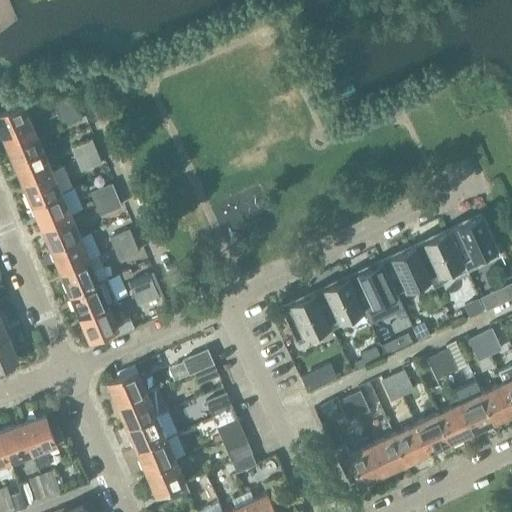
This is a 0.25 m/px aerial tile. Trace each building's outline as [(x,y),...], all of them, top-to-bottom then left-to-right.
[(76,104),(73,96),(73,95),(54,102),(58,112),(76,104)] [(0,128),(3,136),(32,123),(22,100),(0,109),(0,128)] [(76,104),(58,112),(63,125),(81,117),(76,104)] [(32,123),(3,136),(13,158),(42,146),(32,123)] [(95,149),(91,141),(73,148),(76,157),(95,149)] [(42,146),(13,158),(22,180),(51,168),(42,146)] [(95,149),(76,157),(81,170),(100,162),(95,149)] [(22,180),(32,202),(61,190),(51,168),(22,180)] [(114,193),(111,184),(91,192),(95,201),(114,193)] [(61,190),(32,202),(41,224),(70,212),(61,190)] [(114,193),(95,201),(101,213),(119,205),(114,193)] [(70,212),(41,224),(51,247),(80,234),(70,212)] [(447,229),(466,270),(499,254),(480,213),(447,229)] [(133,238),(129,229),(110,236),(114,246),(133,238)] [(414,244),(428,276),(429,276),(433,285),(466,270),(447,229),(414,244)] [(80,234),(51,247),(60,269),(89,256),(80,234)] [(133,238),(114,246),(119,258),(138,251),(133,238)] [(428,276),(414,244),(381,260),(395,291),(428,276)] [(89,256),(60,269),(70,291),(99,279),(89,256)] [(348,275),(362,307),(395,291),(381,260),(348,275)] [(123,276),(132,273),(129,266),(121,270),(123,276)] [(152,282),(148,273),(129,281),(133,290),(152,282)] [(106,275),(99,279),(70,291),(79,313),(108,301),(116,298),(106,275)] [(315,290),(329,322),(362,307),(348,275),(315,290)] [(152,282),(133,290),(138,303),(157,295),(152,282)] [(329,322),(315,290),(281,306),(296,338),(329,322)] [(499,292),(482,300),(485,307),(486,309),(503,301),(499,292)] [(477,296),(466,302),(472,314),(483,308),(477,296)] [(108,301),(79,313),(89,336),(118,324),(108,301)] [(423,321),(412,326),(418,337),(429,332),(423,321)] [(490,354),(501,349),(492,327),(480,332),(490,354)] [(412,341),(408,332),(381,344),(386,353),(412,341)] [(490,354),(480,332),(469,337),(478,359),(490,354)] [(7,334),(0,336),(0,364),(17,357),(16,356),(15,357),(12,349),(13,348),(7,334)] [(207,346),(183,357),(189,372),(193,371),(214,362),(209,351),(209,350),(207,346)] [(375,347),(360,354),(364,362),(379,355),(375,347)] [(447,373),(457,368),(447,348),(437,352),(447,373)] [(447,373),(437,352),(425,358),(435,378),(447,373)] [(214,362),(193,371),(198,383),(219,374),(218,373),(214,362)] [(117,403),(146,390),(136,367),(107,380),(117,403)] [(403,394),(413,389),(409,379),(404,368),(403,369),(393,373),(403,394)] [(319,371),(310,375),(314,385),(323,381),(319,371)] [(403,394),(393,373),(381,379),(390,400),(403,394)] [(511,375),(503,380),(511,399),(511,375)] [(503,380),(481,390),(494,419),(511,410),(511,399),(503,380)] [(117,403),(127,425),(168,408),(158,385),(146,390),(117,403)] [(360,390),(350,395),(359,414),(369,409),(360,390)] [(481,390),(459,400),(473,429),(494,419),(481,390)] [(359,414),(350,395),(338,400),(348,420),(359,414)] [(212,415),(233,407),(228,396),(208,404),(212,415)] [(451,404),(437,410),(451,439),(473,429),(459,400),(457,396),(449,400),(451,404)] [(212,415),(217,427),(237,419),(233,407),(212,415)] [(168,408),(127,425),(136,448),(165,435),(177,430),(168,408)] [(437,410),(415,421),(429,449),(451,439),(437,410)] [(20,420),(32,451),(34,450),(39,465),(52,461),(47,445),(63,439),(57,421),(49,424),(44,412),(20,420)] [(32,451),(20,420),(0,427),(0,433),(9,459),(32,451)] [(415,421),(394,431),(407,460),(429,449),(415,421)] [(231,461),(251,452),(242,429),(221,438),(231,461)] [(394,431),(372,441),(385,470),(407,460),(394,431)] [(0,462),(9,459),(0,433),(0,462)] [(146,470),(175,458),(165,435),(136,448),(146,470)] [(346,442),(334,448),(350,482),(361,477),(363,480),(364,480),(385,470),(372,441),(350,451),(346,442)] [(231,461),(236,472),(256,464),(251,452),(231,461)] [(175,458),(146,470),(156,493),(165,489),(185,480),(175,458)] [(40,473),(47,492),(58,487),(51,469),(40,473)] [(36,495),(47,492),(40,473),(30,477),(36,495)] [(285,475),(274,480),(282,496),(292,491),(285,475)] [(241,494),(249,511),(276,511),(272,501),(282,497),(282,496),(274,480),(273,477),(262,483),(265,490),(253,496),(250,490),(241,494)] [(185,480),(165,489),(169,499),(189,490),(185,480)] [(0,504),(2,510),(14,506),(7,486),(0,488),(0,504)] [(21,490),(10,494),(16,509),(27,505),(21,490)] [(222,511),(249,511),(241,494),(232,498),(235,505),(222,511)] [(58,511),(84,511),(81,503),(58,511)]
